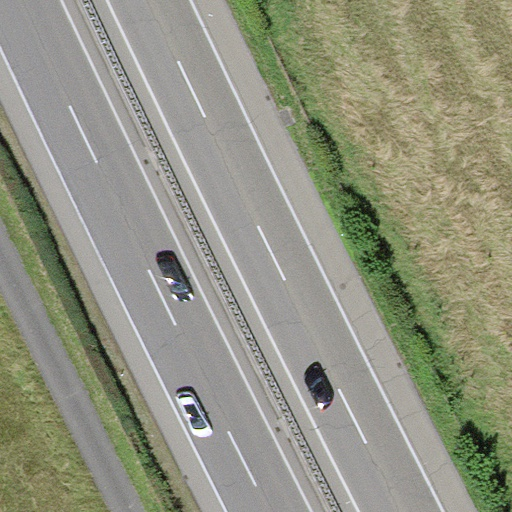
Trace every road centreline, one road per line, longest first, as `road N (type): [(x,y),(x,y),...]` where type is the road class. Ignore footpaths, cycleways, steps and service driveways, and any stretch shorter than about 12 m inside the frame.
road 1 (motorway): [(404,511),(152,0)]
road 2 (motorway): [(19,0),(269,511)]
road 3 (unclassified): [(0,247),(140,511)]
